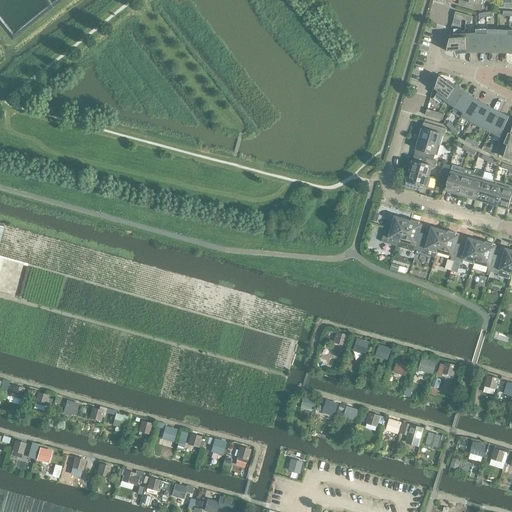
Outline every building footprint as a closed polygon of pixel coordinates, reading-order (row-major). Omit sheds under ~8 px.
[(483,0),(460,0),(459,5),(481,11),(483,5),(482,5),(483,0)] [(465,21),(467,15),(456,12),(454,17),(465,21)] [(466,53),(466,34),(465,30),(454,31),(454,29),(455,38),(450,39),(447,51),(456,51),(456,53),(466,53)] [(487,52),(487,30),(476,30),(476,34),(477,52),(487,52)] [(497,52),(498,30),(487,30),(487,52),(497,52)] [(507,53),(509,31),(498,30),(497,52),(507,53)] [(477,52),(476,34),(466,34),(466,53),(477,52)] [(446,102),(456,86),(457,86),(448,80),(447,82),(440,77),(439,77),(435,89),(439,92),(433,99),(434,99),(435,98),(444,104),(446,102)] [(455,107),(465,92),(457,86),(456,86),(446,102),(455,107)] [(464,113),(473,98),(465,92),(455,107),(464,113)] [(471,122),(481,105),(482,103),(473,98),(464,113),(462,116),(471,122)] [(481,127),(491,108),(482,103),(481,105),(471,122),(481,127)] [(490,132),(499,115),(500,113),(491,108),(481,127),(490,132)] [(437,119),(439,113),(427,109),(425,115),(437,119)] [(500,137),(510,117),(500,113),(499,115),(490,132),(500,137)] [(446,125),(451,130),(455,127),(450,122),(446,125)] [(421,131),(417,138),(438,144),(441,145),(444,135),(445,135),(447,129),(424,123),(422,131),(421,131)] [(460,132),(455,127),(451,130),(456,135),(460,132)] [(435,155),(438,144),(417,138),(416,146),(417,146),(415,155),(430,159),(434,160),(435,155)] [(437,161),(434,160),(430,159),(415,155),(412,164),(411,163),(408,170),(429,176),(432,166),(436,167),(437,161)] [(439,159),(435,175),(440,177),(444,161),(439,159)] [(447,180),(451,163),(444,162),(441,178),(447,180)] [(456,194),(462,171),(452,168),(445,191),(456,194)] [(431,177),(429,176),(408,170),(407,178),(408,178),(405,187),(420,191),(422,186),(428,188),(431,177)] [(466,197),(473,175),(462,171),(456,194),(466,197)] [(477,200),(483,178),(473,175),(466,197),(477,200)] [(487,203),(494,181),(483,178),(477,200),(487,203)] [(497,206),(504,184),(494,181),(487,203),(497,206)] [(511,202),(511,185),(504,184),(497,206),(508,209),(510,203),(511,204),(511,202)] [(373,211),(371,220),(377,222),(379,213),(373,211)] [(407,234),(411,222),(395,217),(392,229),(386,227),(381,242),(399,247),(399,246),(403,232),(407,234)] [(418,237),(422,225),(419,224),(419,222),(411,220),(411,222),(407,234),(403,232),(399,246),(414,251),(415,250),(420,251),(424,238),(418,237)] [(444,244),(448,232),(432,228),(429,240),(424,238),(420,251),(426,253),(427,256),(435,258),(437,251),(440,243),(444,244)] [(448,231),(448,232),(444,244),(440,243),(437,251),(452,256),(451,260),(455,261),(457,262),(460,249),(455,248),(459,235),(456,235),(456,233),(448,231)] [(481,255),(485,243),(469,238),(466,251),(460,249),(457,262),(462,264),(464,259),(466,260),(466,261),(474,264),(474,262),(477,254),(481,255)] [(485,241),(485,243),(481,255),(477,254),(474,262),(489,266),(488,271),(494,273),(497,260),(492,258),(496,246),(493,245),(493,244),(485,241)] [(503,261),(497,260),(494,273),(499,274),(499,276),(509,279),(511,275),(511,273),(511,270),(511,250),(506,249),(503,261)] [(448,260),(446,268),(452,270),(455,261),(451,260),(448,260)] [(348,335),(338,332),(335,343),(345,346),(348,335)] [(369,343),(358,340),(355,348),(361,350),(360,352),(365,354),(369,343)] [(391,349),(380,345),(377,354),(383,356),(382,358),(387,360),(391,349)] [(434,362),(423,359),(420,370),(431,373),(434,362)] [(409,365),(399,361),(396,370),(402,372),(401,374),(406,376),(406,375),(409,376),(410,371),(408,371),(409,365)] [(441,364),(438,374),(442,375),(443,373),(453,376),(456,366),(446,363),(445,365),(441,364)] [(345,369),(343,375),(350,377),(352,371),(345,369)] [(498,390),(501,379),(488,376),(487,379),(485,378),(484,383),(486,384),(484,392),(494,395),(496,389),(498,390)] [(435,378),(432,387),(439,389),(440,384),(441,380),(435,378)] [(19,405),(24,389),(14,386),(15,383),(7,380),(6,384),(13,386),(10,396),(11,396),(9,402),(19,405)] [(407,387),(405,395),(410,397),(413,389),(407,387)] [(48,395),(38,392),(35,403),(45,406),(46,404),(49,404),(51,399),(47,398),(48,395)] [(316,401),(305,397),(302,406),(308,408),(308,410),(313,412),(316,401)] [(75,415),(78,404),(67,401),(65,409),(71,411),(70,413),(75,415)] [(337,405),(327,401),(324,410),(330,412),(329,414),(334,415),(337,405)] [(105,411),(105,408),(100,406),(99,409),(92,408),(90,418),(100,421),(101,417),(104,418),(105,414),(102,413),(103,410),(105,411)] [(359,410),(348,407),(345,416),(351,418),(350,420),(355,421),(359,410)] [(367,424),(366,428),(376,431),(377,426),(377,427),(377,426),(380,427),(383,417),(370,413),(367,424)] [(127,417),(116,414),(114,423),(120,424),(119,427),(124,428),(127,417)] [(398,434),(401,423),(390,420),(388,428),(393,430),(393,432),(398,434)] [(152,432),(153,427),(151,427),(152,424),(141,421),(139,431),(149,434),(150,431),(152,432)] [(404,423),(401,433),(406,435),(409,424),(404,423)] [(412,425),(407,443),(419,446),(424,429),(412,425)] [(176,430),(165,427),(163,436),(169,437),(168,440),(173,441),(176,430)] [(181,431),(178,443),(185,445),(188,433),(181,431)] [(441,436),(430,433),(426,445),(432,447),(432,446),(437,447),(441,436)] [(198,447),(201,437),(191,434),(188,444),(198,447)] [(225,443),(215,440),(212,448),(218,450),(217,452),(222,454),(225,443)] [(13,451),(11,455),(22,458),(23,454),(26,443),(15,441),(13,451)] [(32,442),(28,457),(35,459),(39,444),(32,442)] [(485,445),(474,442),(471,451),(477,453),(477,455),(482,456),(485,445)] [(250,450),(240,447),(237,457),(247,460),(250,450)] [(52,452),(41,449),(38,459),(49,462),(52,452)] [(505,452),(495,449),(491,459),(502,462),(505,452)] [(86,460),(75,457),(72,468),(83,471),(86,460)] [(453,458),(450,467),(457,469),(460,460),(453,458)] [(292,459),(291,465),(293,465),(291,471),(300,473),(303,462),(292,459)] [(110,467),(100,464),(97,474),(108,477),(110,467)] [(136,474),(125,471),(122,481),(133,484),(136,474)] [(150,478),(147,488),(146,492),(156,495),(158,488),(161,481),(150,478)] [(161,481),(158,488),(168,491),(171,484),(161,481)] [(186,488),(175,485),(172,496),(177,497),(178,495),(184,496),(185,492),(192,494),(194,487),(187,485),(186,488)] [(208,500),(205,511),(209,511),(216,511),(217,508),(227,511),(232,511),(233,511),(234,510),(236,501),(226,498),(220,497),(219,503),(208,500)] [(191,498),(187,508),(193,510),(196,500),(191,498)]
